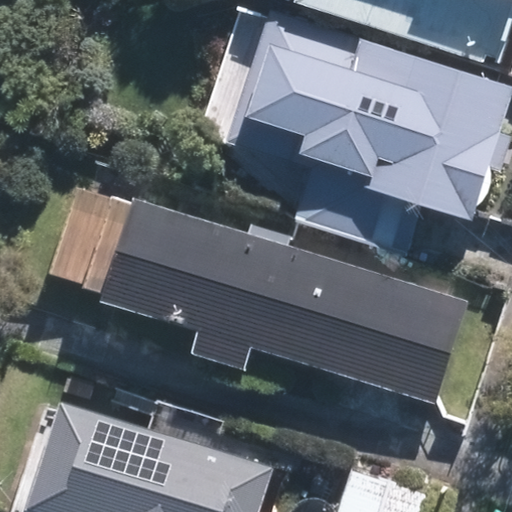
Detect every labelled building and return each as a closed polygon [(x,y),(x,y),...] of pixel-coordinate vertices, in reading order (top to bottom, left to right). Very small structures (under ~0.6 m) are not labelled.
[(511,0),(282,0),(281,6),(496,68),(511,10),(511,0)] [(467,229),(511,94),(266,14),(222,148),(306,174),(290,222),(402,258),(415,212),(467,229)] [(455,306),(136,210),(133,220),(106,212),(81,295),(108,303),(106,314),(196,341),(189,363),(239,377),(245,355),(425,409),(455,306)] [(244,511),(258,469),(55,408),(23,511),(244,511)] [(420,511),(426,493),(353,470),(338,511),(420,511)]
